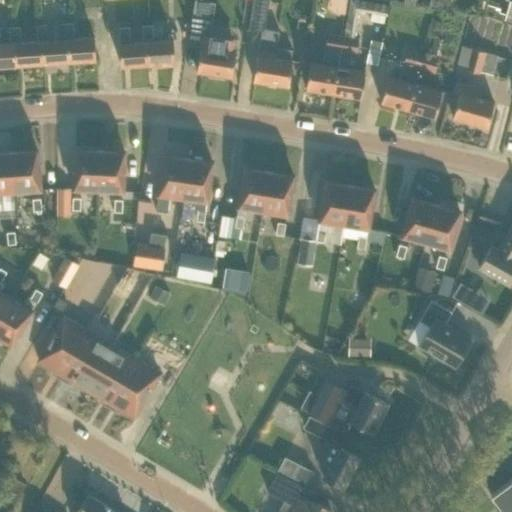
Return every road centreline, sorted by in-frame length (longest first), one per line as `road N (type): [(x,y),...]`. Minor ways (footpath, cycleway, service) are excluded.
road 1 (residential): [(511,176),(404,146),(137,103),(0,111)]
road 2 (residential): [(199,511),(0,390)]
road 3 (residential): [(469,414),(388,371),(328,362),(296,346)]
